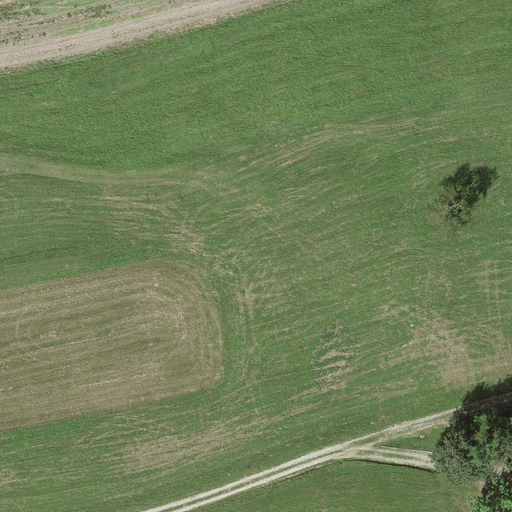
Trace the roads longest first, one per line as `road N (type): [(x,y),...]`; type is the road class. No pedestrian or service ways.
road 1 (track): [(511,400),(132,511)]
road 2 (track): [(0,159),(205,174)]
road 3 (track): [(346,448),(511,481)]
